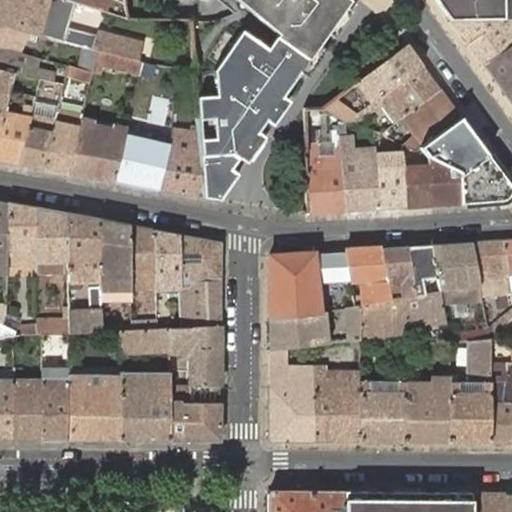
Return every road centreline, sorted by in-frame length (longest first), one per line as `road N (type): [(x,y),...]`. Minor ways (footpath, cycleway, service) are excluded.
road 1 (residential): [(244,466),(511,462)]
road 2 (residential): [(511,217),(245,223)]
road 3 (residential): [(245,223),(0,178)]
road 4 (residential): [(244,466),(0,464)]
road 5 (residential): [(245,223),(244,466)]
road 6 (residential): [(511,135),(414,0)]
